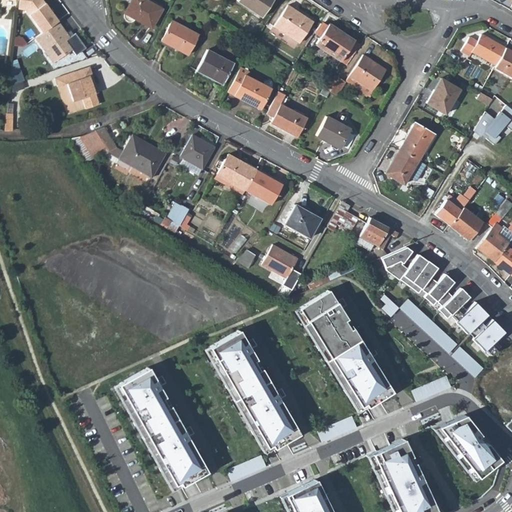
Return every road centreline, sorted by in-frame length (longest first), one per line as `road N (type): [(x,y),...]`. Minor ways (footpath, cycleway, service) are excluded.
road 1 (residential): [(511,451),(468,401),(446,398),(182,511)]
road 2 (residential): [(347,190),(166,90)]
road 3 (residential): [(511,307),(462,261),(347,190)]
road 4 (unclassified): [(166,90),(88,125),(0,134)]
road 5 (residential): [(424,56),(347,190)]
road 6 (residential): [(143,511),(89,393)]
road 7 (residential): [(166,90),(109,44),(79,6)]
